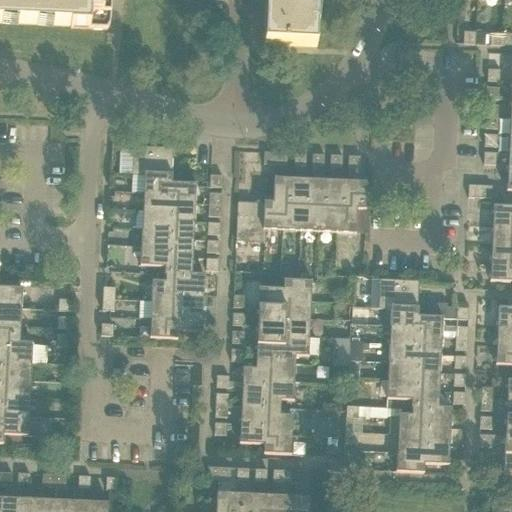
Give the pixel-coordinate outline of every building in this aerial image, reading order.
[(0,0),(0,24),(70,27),(70,29),(106,31),(108,29),(109,26),(109,24),(110,22),(110,0),(0,0)] [(264,0),(262,53),(264,53),(264,46),(316,49),(316,47),(315,47),(317,0),(264,0)] [(474,46),(475,34),(463,33),(462,45),(474,46)] [(475,34),(474,46),(501,47),(501,35),(475,34)] [(511,35),(501,35),(501,47),(511,47),(511,35)] [(487,71),(486,83),(499,83),(499,71),(487,71)] [(486,89),(486,101),(498,101),(498,89),(486,89)] [(485,118),(497,119),(498,107),(485,107),(485,118)] [(497,119),(485,118),(484,130),(497,131),(497,119)] [(484,136),(483,148),(496,149),(496,137),(484,136)] [(144,178),(171,179),(172,150),(132,148),(131,177),(144,178)] [(274,167),(275,154),(263,154),(263,166),(274,167)] [(287,155),(275,154),(274,167),(286,167),(287,155)] [(483,154),(483,166),(495,167),(496,155),(483,154)] [(305,168),(306,156),(294,155),(293,167),(305,168)] [(323,169),(324,156),(312,156),(311,168),(323,169)] [(341,170),(342,157),(330,157),(329,169),(341,170)] [(359,170),(360,158),(348,157),(347,170),(359,170)] [(209,189),(221,189),(222,177),(209,177),(209,189)] [(171,179),(144,178),(143,194),(168,195),(167,205),(195,206),(196,187),(170,186),(171,179)] [(273,205),(264,205),(263,231),(265,232),(282,232),(283,208),(291,208),(293,181),(274,180),(273,205)] [(283,208),(282,232),(300,233),(301,209),(309,209),(310,182),(293,181),(291,208),(283,208)] [(301,209),(300,233),(318,234),(319,210),(327,210),(328,183),(310,182),(309,209),(301,209)] [(319,210),(318,234),(337,235),(338,210),(345,211),(346,184),(328,183),(327,210),(319,210)] [(366,184),(346,184),(345,211),(338,210),(337,235),(355,236),(356,211),(365,212),(366,184)] [(479,199),(479,187),(468,187),(467,199),(479,199)] [(491,188),(479,187),(479,199),(491,200),(491,188)] [(168,195),(143,194),(142,212),(167,213),(167,222),(194,224),(195,206),(167,205),(168,195)] [(209,195),(208,207),(220,207),(221,195),(209,195)] [(263,231),(264,205),(237,204),(235,243),(264,244),(265,232),(263,231)] [(220,207),(208,207),(207,218),(220,219),(220,207)] [(511,209),(493,209),(492,228),(511,228),(511,209)] [(142,212),(141,230),(166,231),(166,240),(193,242),(194,224),(167,222),(167,213),(142,212)] [(206,236),(219,237),(220,225),(207,224),(206,236)] [(511,228),(492,228),(491,246),(511,246),(511,228)] [(166,231),(141,230),(140,248),(165,249),(165,258),(192,260),(193,242),(166,240),(166,231)] [(218,255),(219,243),(206,242),(206,254),(218,255)] [(511,246),(491,246),(490,263),(511,264),(511,246)] [(165,249),(140,248),(140,268),(165,269),(164,276),(191,277),(192,260),(165,258),(165,249)] [(205,272),(217,273),(218,261),(206,260),(205,272)] [(511,264),(490,263),(489,283),(511,283),(511,264)] [(152,284),(151,303),(178,304),(178,295),(203,296),(204,277),(191,277),(164,276),(164,285),(152,284)] [(390,309),(417,310),(418,283),(379,281),(377,309),(390,310),(390,309)] [(310,284),(284,283),(284,292),(259,291),(258,310),(283,311),(283,300),(309,301),(310,284)] [(102,301),(114,301),(115,289),(102,289),(102,301)] [(0,310),(21,311),(22,291),(0,290),(0,310)] [(178,304),(151,303),(150,320),(177,321),(178,313),(202,315),(203,296),(178,295),(178,304)] [(233,297),(232,309),(245,309),(245,298),(233,297)] [(283,311),(258,310),(257,328),(282,329),(283,318),(309,319),(309,301),(283,300),(283,311)] [(70,313),(70,301),(58,301),(58,313),(70,313)] [(114,301),(102,301),(101,312),(114,313),(114,301)] [(417,310),(417,319),(442,320),(442,321),(446,321),(447,309),(447,306),(427,305),(426,311),(417,310)] [(390,309),(390,310),(390,327),(416,328),(416,338),(441,339),(442,321),(442,320),(417,319),(417,310),(390,309)] [(468,322),(468,310),(456,309),(455,321),(468,322)] [(0,327),(20,329),(21,311),(0,310),(0,327)] [(511,310),(497,310),(497,329),(511,329),(511,310)] [(177,321),(150,320),(149,340),(176,341),(177,332),(202,333),(202,315),(178,313),(177,321)] [(232,315),(231,327),(244,328),(244,316),(232,315)] [(57,330),(69,331),(70,319),(57,318),(57,330)] [(257,328),(256,338),(256,346),(281,347),(282,336),(308,337),(309,319),(283,318),(282,329),(257,328)] [(100,338),(113,338),(113,326),(101,326),(100,338)] [(0,344),(19,345),(20,329),(0,327),(0,344)] [(390,327),(389,345),(416,346),(415,356),(440,357),(441,339),(416,338),(416,328),(390,327)] [(455,340),(467,341),(467,329),(455,328),(455,340)] [(511,329),(497,329),(496,346),(511,347),(511,329)] [(243,345),(244,337),(244,333),(231,333),(231,345),(243,345)] [(56,348),(68,349),(69,336),(56,336),(56,348)] [(256,346),(255,364),(294,366),(295,357),(307,357),(308,337),(282,336),(281,347),(256,346)] [(334,340),(333,356),(348,357),(348,349),(349,344),(349,341),(334,340)] [(467,341),(455,340),(454,352),(466,352),(467,341)] [(19,345),(0,344),(0,372),(5,372),(5,363),(31,364),(32,346),(19,345)] [(348,357),(348,363),(362,364),(362,352),(362,345),(358,344),(350,344),(349,344),(348,349),(348,357)] [(416,346),(389,345),(388,363),(415,364),(414,374),(440,375),(440,357),(415,356),(416,346)] [(511,347),(496,346),(495,366),(511,367),(511,347)] [(243,351),(231,351),(230,363),(242,363),(243,351)] [(453,370),(466,370),(466,358),(454,358),(453,370)] [(0,372),(0,389),(4,390),(5,381),(30,382),(31,364),(5,363),(5,372),(0,372)] [(415,364),(388,363),(387,382),(414,383),(414,392),(439,393),(440,375),(414,374),(415,364)] [(255,372),(242,371),(241,390),(266,392),(266,381),(294,383),(294,366),(255,364),(255,372)] [(348,366),(348,379),(358,379),(358,366),(348,366)] [(452,388),(465,388),(465,376),(453,375),(452,388)] [(216,377),(215,389),(228,390),(228,384),(228,378),(216,377)] [(0,389),(0,407),(3,408),(4,399),(29,400),(30,382),(5,381),(4,390),(0,389)] [(266,392),(241,390),(241,408),(279,410),(280,401),(293,402),(294,383),(266,381),(266,392)] [(414,383),(387,382),(386,400),(410,402),(410,409),(438,410),(439,393),(414,392),(414,383)] [(480,400),(492,401),(493,389),(481,389),(480,400)] [(452,406),(464,406),(465,394),(452,394),(452,406)] [(215,395),(215,407),(227,407),(228,396),(215,395)] [(0,407),(0,425),(3,426),(3,417),(28,418),(29,400),(4,399),(3,408),(0,407)] [(492,401),(480,400),(480,412),(492,413),(492,401)] [(227,407),(215,407),(214,419),(226,419),(227,407)] [(279,410),(241,408),(240,426),(264,427),(264,435),(291,437),(292,418),(279,417),(279,410)] [(358,408),(346,408),(346,419),(357,420),(358,408)] [(451,411),(438,410),(410,409),(410,417),(398,417),(397,435),(425,436),(425,428),(450,429),(451,411)] [(3,426),(0,425),(0,445),(2,445),(2,436),(27,438),(28,418),(3,417),(3,426)] [(492,419),(479,418),(479,430),(491,431),(492,419)] [(226,425),(214,425),(213,437),(226,437),(226,425)] [(264,427),(240,426),(239,445),(264,446),(263,455),(290,457),(291,437),(264,435),(264,427)] [(397,435),(397,454),(424,456),(424,446),(449,447),(450,429),(425,428),(425,436),(397,435)] [(344,445),(356,446),(357,434),(345,433),(344,445)] [(491,437),(478,436),(478,448),(490,449),(491,437)] [(424,456),(397,454),(396,473),(423,475),(423,466),(448,467),(449,447),(424,446),(424,456)] [(344,452),(343,459),(343,464),(355,465),(356,453),(344,452)] [(478,454),(477,466),(489,467),(490,455),(478,454)] [(511,455),(504,455),(503,475),(511,475),(511,455)] [(218,482),(219,469),(207,469),(206,481),(218,482)] [(230,470),(219,469),(218,482),(230,482),(230,470)] [(248,483),(248,470),(236,470),(236,482),(248,483)] [(266,484),(266,471),(254,471),(254,483),(266,484)] [(284,485),(284,472),(272,472),(272,484),(284,485)] [(302,485),(302,473),(290,472),(290,485),(302,485)] [(11,475),(0,474),(0,486),(11,487),(11,475)] [(29,488),(29,475),(17,475),(17,487),(29,488)] [(53,489),(53,477),(42,476),(41,488),(53,489)] [(65,477),(53,477),(53,489),(65,490),(65,477)] [(90,478),(78,478),(77,490),(89,491),(90,478)] [(105,491),(117,492),(118,479),(106,479),(105,491)] [(215,511),(234,511),(235,496),(216,495),(215,511)] [(252,511),(253,497),(235,496),(234,511),(252,511)] [(270,511),(271,497),(253,497),(252,511),(270,511)] [(288,511),(289,498),(271,497),(270,511),(288,511)] [(308,511),(309,499),(289,498),(288,511),(308,511)] [(0,511),(15,511),(16,501),(0,500),(0,511)] [(33,511),(34,502),(16,501),(15,511),(33,511)] [(51,511),(52,502),(34,502),(33,511),(51,511)] [(70,511),(70,503),(52,502),(51,511),(70,511)] [(88,511),(89,504),(70,503),(70,511),(88,511)] [(493,503),(492,511),(502,511),(503,503),(493,503)]
